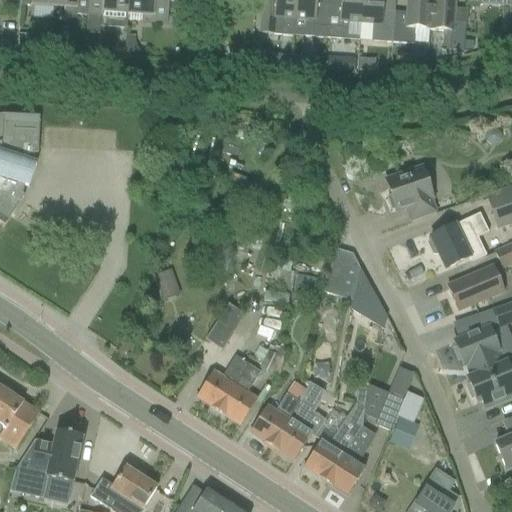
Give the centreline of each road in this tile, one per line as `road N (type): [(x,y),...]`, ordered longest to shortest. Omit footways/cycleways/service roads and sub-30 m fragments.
road 1 (residential): [(478,511),(405,311),(303,130)]
road 2 (tertiary): [(297,511),(0,314)]
